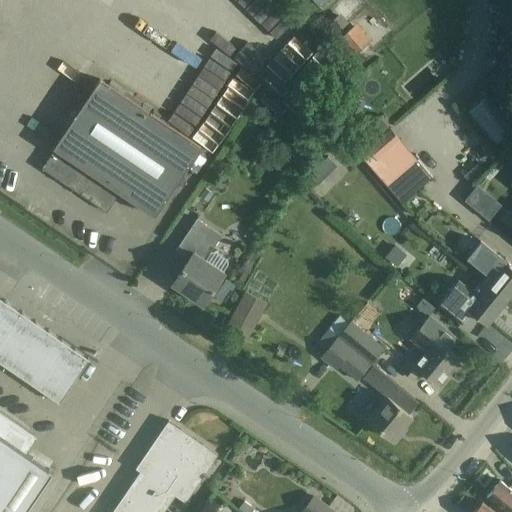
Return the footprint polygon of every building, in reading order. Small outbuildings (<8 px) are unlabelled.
[(57,149),(43,169),(108,212),(121,192),(156,216),(202,148),(101,79),(55,148),(57,149)] [(18,150),(41,164),(51,149),(29,134),(18,150)] [(451,139),(428,149),(436,167),(459,157),(451,139)] [(418,160),(387,186),(402,204),(433,179),(418,160)] [(477,187),(466,201),(487,219),(498,205),(477,187)] [(204,304),(225,272),(229,265),(228,260),(216,252),(211,253),(223,235),(198,219),(176,251),(190,260),(174,284),(204,304)] [(508,301),(511,295),(511,265),(481,241),(468,258),(489,275),(483,281),(508,301)] [(488,325),(508,301),(483,281),(474,293),(459,280),(439,305),(462,324),(472,311),(488,325)] [(246,292),(227,328),(249,340),(269,304),(246,292)] [(0,346),(24,312),(23,312),(22,313),(7,302),(8,301),(6,300),(6,302),(0,297),(0,346)] [(90,359),(90,358),(89,357),(88,358),(73,348),(74,347),(72,346),(72,347),(57,336),(57,335),(56,334),(55,335),(40,325),(41,324),(39,323),(39,324),(24,314),(24,313),(24,312),(0,346),(0,360),(9,367),(9,368),(10,369),(11,368),(26,378),(25,379),(26,380),(27,379),(42,390),(42,391),(43,392),(44,391),(59,401),(58,402),(59,403),(60,402),(61,402),(90,359)] [(383,349),(353,324),(351,323),(350,324),(340,316),(330,329),(339,337),(338,338),(370,365),(383,349)] [(461,359),(448,348),(457,338),(431,316),(412,339),(427,352),(417,364),(411,359),(402,369),(415,380),(423,370),(440,384),(461,359)] [(370,365),(338,338),(322,358),(337,370),(341,366),(358,380),(370,365)] [(374,365),(364,378),(388,397),(386,399),(378,408),(369,419),(394,440),(413,416),(410,414),(419,402),(396,384),(374,365)] [(24,451),(34,435),(0,411),(0,511),(26,511),(54,472),(24,451)] [(219,455),(169,421),(137,468),(141,471),(113,511),(164,511),(176,495),(186,502),(219,455)] [(511,511),(511,490),(501,481),(487,497),(505,511),(511,511)] [(259,511),(245,501),(247,499),(239,493),(231,504),(242,511),(259,511)] [(334,511),(315,497),(303,511),(334,511)] [(495,511),(483,502),(474,511),(495,511)]
